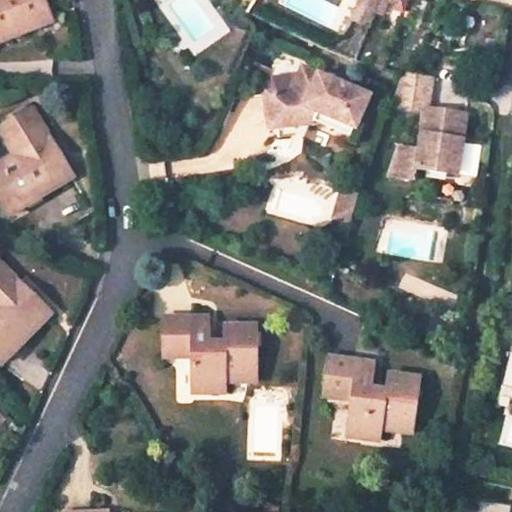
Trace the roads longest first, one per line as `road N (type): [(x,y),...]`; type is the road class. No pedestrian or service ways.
road 1 (residential): [(134,240),(13,511)]
road 2 (residential): [(88,0),(134,240)]
road 3 (unclassified): [(134,240),(361,324)]
